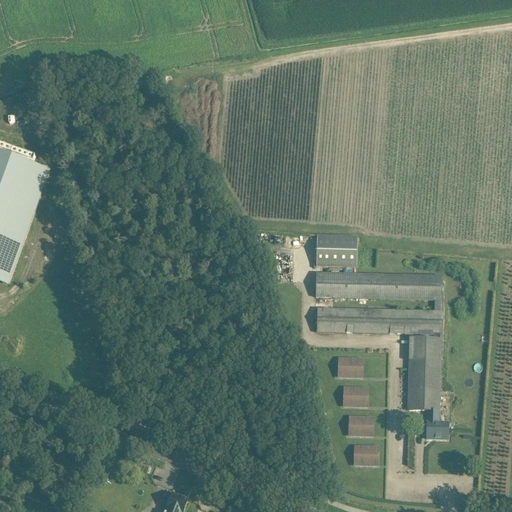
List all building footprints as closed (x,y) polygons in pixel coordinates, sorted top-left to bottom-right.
[(0,281),(9,284),(50,171),(34,165),(36,159),(0,146),(0,281)] [(357,269),(358,238),(317,237),(316,268),(357,269)] [(316,275),(316,299),(323,299),(434,302),(434,313),(323,310),(317,310),(317,311),(317,334),(433,337),(433,340),(411,339),(409,412),(428,412),(428,425),(427,441),(448,441),(449,426),(438,425),(439,413),(441,340),(442,278),(316,275)] [(343,378),(362,378),(362,361),(341,361),(341,370),(344,370),(343,378)] [(349,407),(367,408),(367,390),(346,390),(346,399),(349,399),(349,407)] [(354,437),(372,437),(373,420),(351,419),(351,428),(354,429),(354,437)] [(359,458),(359,466),(378,466),(378,449),(357,449),(356,458),(359,458)] [(173,495),(166,511),(183,511),(188,501),(173,495)]
